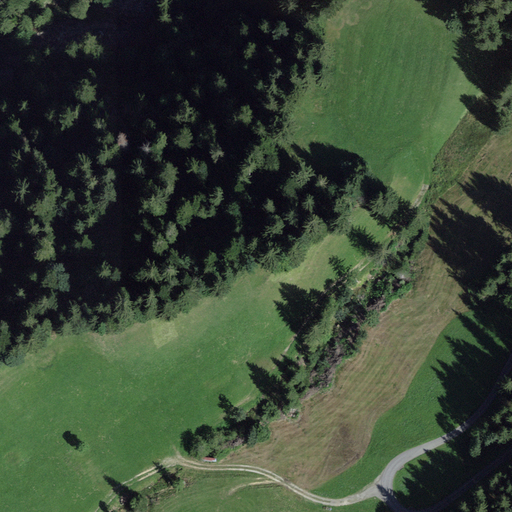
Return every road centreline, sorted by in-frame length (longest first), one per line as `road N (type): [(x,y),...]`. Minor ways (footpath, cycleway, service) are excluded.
road 1 (track): [(96,511),(118,486),(177,464),(257,470),(328,501),(386,485)]
road 2 (residential): [(511,359),(475,418),(394,465),(386,485),(403,511)]
